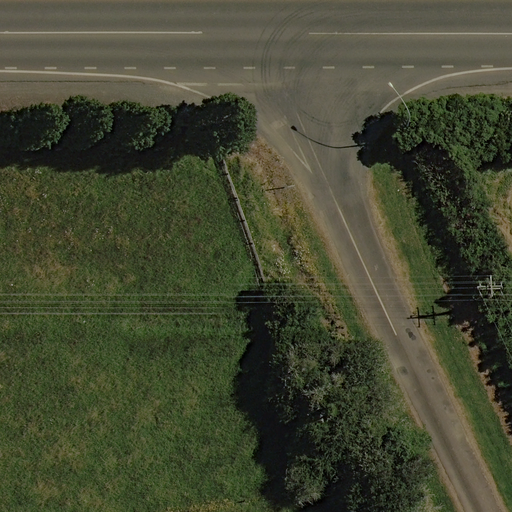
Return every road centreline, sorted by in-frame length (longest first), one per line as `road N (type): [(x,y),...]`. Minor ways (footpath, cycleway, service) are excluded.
road 1 (residential): [(282,35),(286,83),(390,331),(478,511)]
road 2 (primary): [(0,35),(282,35)]
road 3 (primary): [(282,35),(511,34)]
